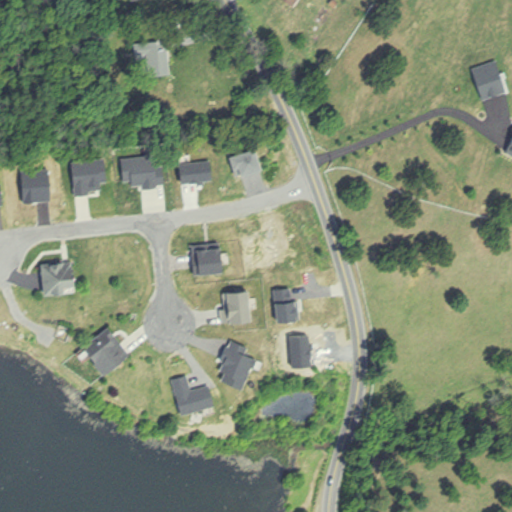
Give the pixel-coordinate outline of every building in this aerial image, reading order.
[(161,46),(149,53),(162,76),(174,69),(161,46)] [(509,92),(502,72),(479,79),(485,99),(509,92)] [(233,155),(239,177),(265,170),(260,148),(233,155)] [(44,262),(46,293),(78,292),(76,261),(44,262)] [(86,345),(107,373),(132,354),(111,326),(86,345)]
